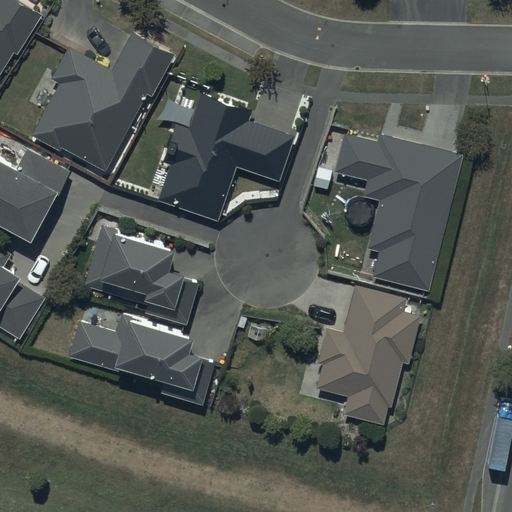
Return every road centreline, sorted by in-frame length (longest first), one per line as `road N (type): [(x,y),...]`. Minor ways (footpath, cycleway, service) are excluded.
road 1 (residential): [(343,45),(267,255)]
road 2 (residential): [(511,48),(343,45)]
road 3 (residential): [(343,45),(227,0)]
